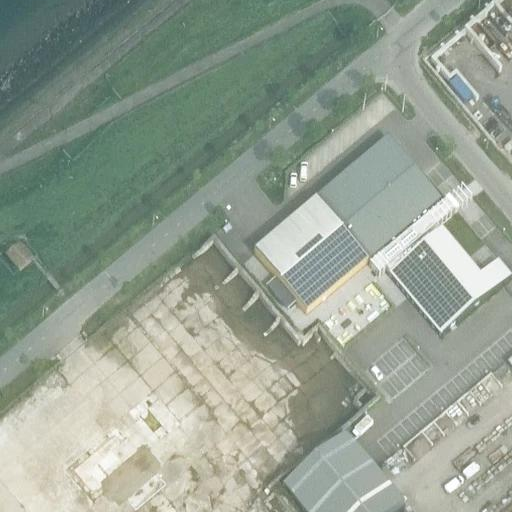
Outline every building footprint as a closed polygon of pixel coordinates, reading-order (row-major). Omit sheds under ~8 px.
[(387,141),(253,255),(305,316),(378,255),(388,271),(403,262),(448,316),(508,276),(497,263),(476,270),(446,228),(456,219),(387,141)] [(205,240),(113,312),(131,335),(152,319),(158,327),(171,317),(174,329),(183,330),(187,347),(179,354),(176,378),(169,383),(181,399),(210,377),(202,368),(206,338),(193,322),(206,319),(188,296),(189,285),(197,286),(196,299),(210,295),(214,266),(223,268),(227,272),(236,265),(233,254),(216,259),(211,241),(205,240)] [(7,257),(19,272),(30,263),(18,248),(7,257)] [(286,385),(341,335),(322,315),(306,329),(259,278),(203,329),(215,342),(226,331),(240,346),(252,334),(258,341),(251,346),(286,385)] [(511,327),(492,344),(508,363),(511,360),(511,327)] [(161,417),(162,417),(163,416),(165,414),(165,412),(165,411),(165,409),(165,407),(164,405),(162,404),(161,403),(159,402),(158,402),(155,402),(154,403),(153,403),(152,405),(150,406),(150,407),(150,408),(149,410),(149,412),(150,413),(150,414),(151,415),(152,416),(153,417),(154,417),(155,418),(156,418),(157,418),(158,418),(160,418),(161,417)] [(189,405),(177,416),(199,440),(211,430),(189,405)] [(139,459),(142,457),(166,436),(146,412),(119,434),(124,441),(139,459)] [(161,420),(160,425),(161,429),(164,432),(168,433),(173,432),(176,429),(177,425),(176,420),(173,417),(168,416),(164,417),(161,420)] [(139,459),(124,441),(121,443),(115,435),(96,451),(95,450),(88,456),(89,457),(72,471),(93,495),(110,481),(135,511),(166,486),(142,457),(139,459)] [(345,436),(282,489),(300,511),(397,511),(404,506),(345,436)] [(185,511),(210,511),(211,511),(209,497),(195,492),(184,501),(185,511)]
